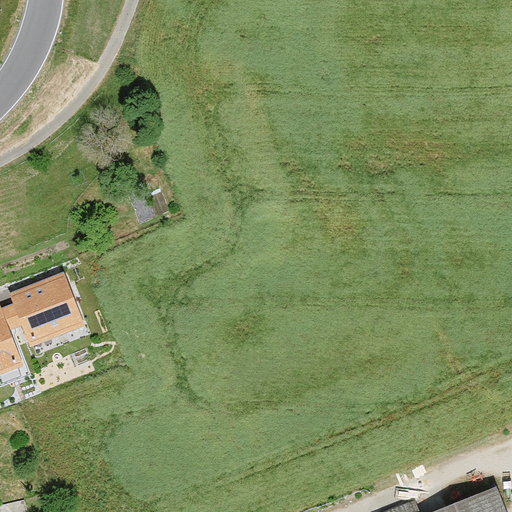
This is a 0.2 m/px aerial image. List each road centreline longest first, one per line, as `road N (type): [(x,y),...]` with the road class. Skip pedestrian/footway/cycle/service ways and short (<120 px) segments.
road 1 (track): [(128,0),(103,63),(59,115),(0,158)]
road 2 (track): [(344,511),(511,441)]
